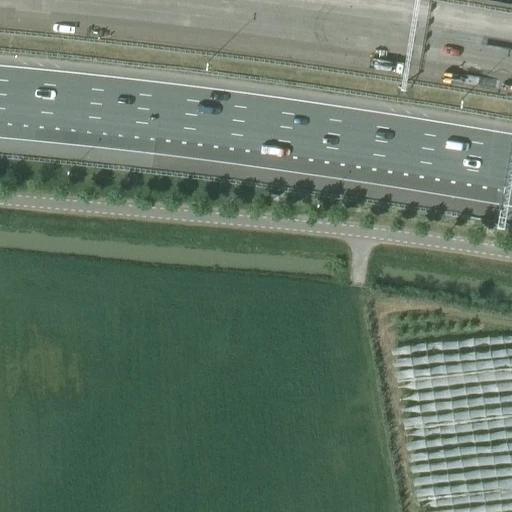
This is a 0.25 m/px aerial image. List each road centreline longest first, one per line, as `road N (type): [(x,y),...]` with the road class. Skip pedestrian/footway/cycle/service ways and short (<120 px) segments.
road 1 (motorway): [(0,97),(511,163)]
road 2 (unclassified): [(511,256),(316,227),(0,201)]
road 3 (motorway): [(511,61),(266,22),(51,0)]
